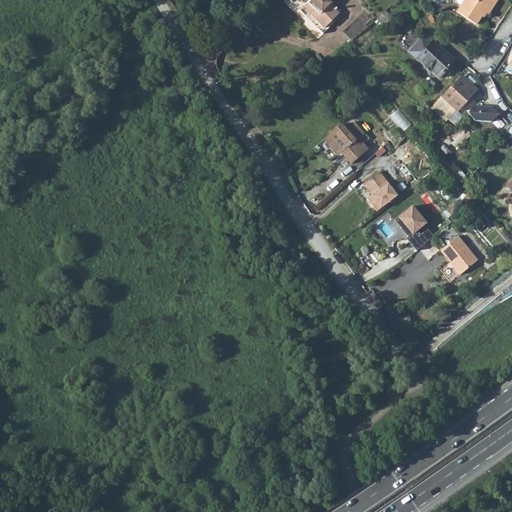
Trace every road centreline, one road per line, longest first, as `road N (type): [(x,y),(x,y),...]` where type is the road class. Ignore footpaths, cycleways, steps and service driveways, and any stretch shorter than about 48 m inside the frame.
road 1 (residential): [(410,385),(161,0)]
road 2 (trunk): [(511,397),(348,511)]
road 3 (track): [(410,385),(347,441),(344,468),(361,511)]
road 4 (trunk): [(396,511),(511,429)]
